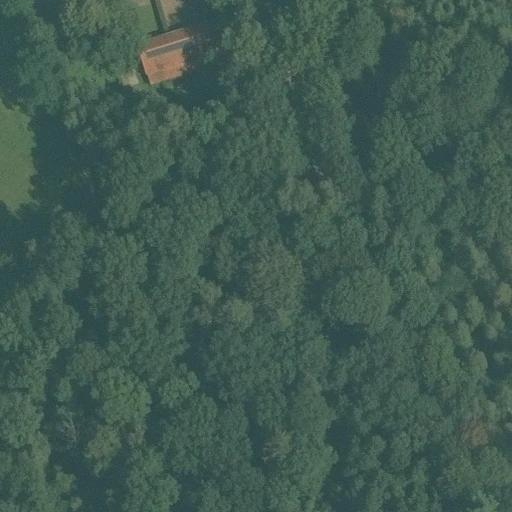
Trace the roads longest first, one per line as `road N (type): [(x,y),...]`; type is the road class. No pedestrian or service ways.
road 1 (track): [(67,511),(335,194)]
road 2 (track): [(492,511),(355,246)]
road 3 (track): [(325,511),(309,228)]
road 4 (track): [(311,129),(269,0)]
road 5 (track): [(355,246),(311,129)]
